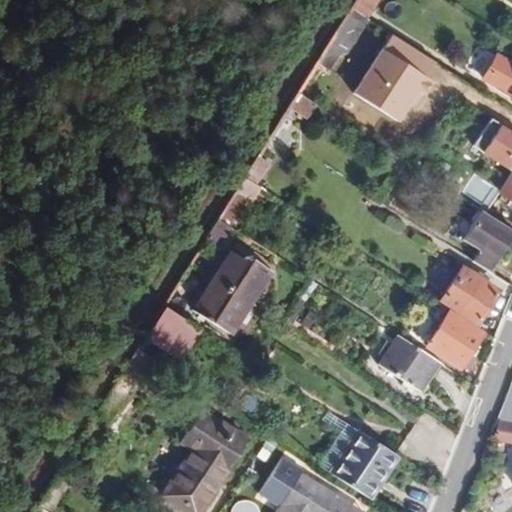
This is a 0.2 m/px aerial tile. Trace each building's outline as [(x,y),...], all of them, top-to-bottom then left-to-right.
[(364,17),(366,18),(376,0),(347,0),(345,5),(364,17)] [(325,36),(340,45),(344,48),(364,17),(345,5),(325,36)] [(311,59),(325,68),(340,45),(325,36),(311,59)] [(420,68),(396,53),(354,116),(391,138),(423,87),(413,80),(420,68)] [(311,59),(291,90),(308,100),(328,69),(325,68),(311,59)] [(291,90),(283,102),(304,115),(312,103),(308,100),(291,90)] [(479,153),(495,125),(487,120),(471,148),(479,153)] [(252,153),(239,174),(254,184),(267,163),(252,153)] [(511,200),(511,171),(499,192),(511,200)] [(239,174),(211,218),(230,228),(257,186),(254,184),(239,174)] [(471,261),(488,272),(511,236),(511,231),(480,211),(461,240),(478,250),(471,261)] [(232,247),(211,279),(248,302),(268,270),(232,247)] [(440,301),(474,323),(496,290),(461,268),(440,301)] [(248,302),(211,279),(191,310),(228,333),(248,302)] [(139,333),(177,357),(197,326),(159,301),(139,333)] [(459,366),(479,332),(447,311),(426,346),(459,366)] [(439,362),(398,335),(378,364),(418,391),(428,377),(439,362)] [(131,345),(117,368),(134,378),(148,358),(131,345)] [(432,380),(443,364),(439,362),(428,377),(432,380)] [(186,448),(156,493),(184,511),(190,511),(241,437),(224,426),(233,413),(195,388),(186,403),(193,408),(172,440),(186,448)] [(339,431),(319,465),(332,474),(359,431),(327,411),(321,419),(339,431)] [(446,466),(454,429),(411,419),(403,456),(446,466)] [(511,423),(495,421),(492,439),(511,442),(511,423)] [(332,474),(367,497),(394,454),(359,431),(332,474)] [(334,511),(324,506),(332,494),(300,473),(302,471),(281,458),(258,494),(279,507),(275,511),(334,511)] [(52,471),(25,511),(49,511),(48,511),(68,481),(52,471)] [(232,511),(255,511),(257,501),(234,499),(232,511)]
